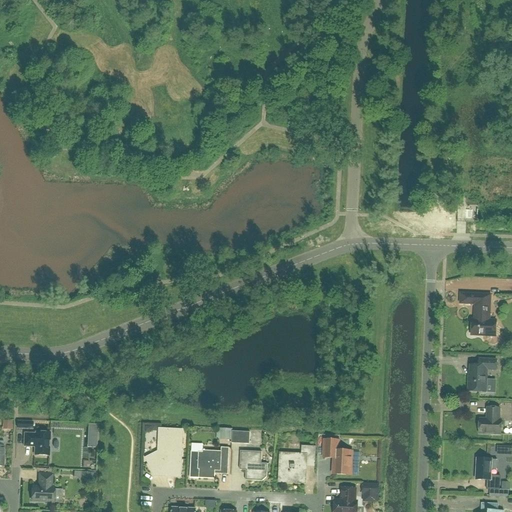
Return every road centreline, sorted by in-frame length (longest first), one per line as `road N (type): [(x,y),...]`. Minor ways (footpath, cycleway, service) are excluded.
road 1 (unclassified): [(347,246),(62,355),(0,352)]
road 2 (residential): [(420,511),(431,247)]
road 3 (unclassified): [(347,246),(358,56),(380,0)]
road 4 (residential): [(155,511),(156,493),(165,492),(319,501)]
